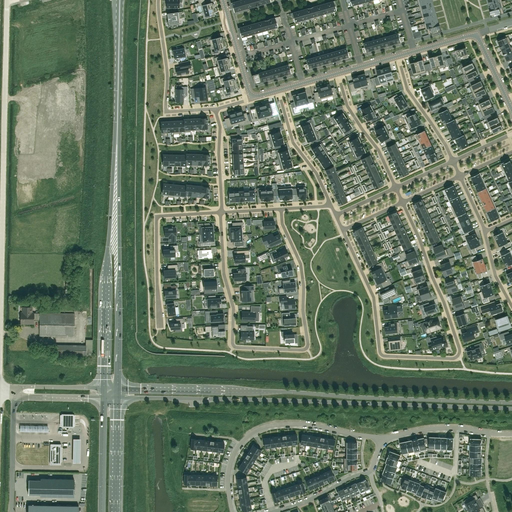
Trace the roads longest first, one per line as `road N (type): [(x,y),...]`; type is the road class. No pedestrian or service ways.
road 1 (secondary): [(117,397),(511,408)]
road 2 (secondary): [(511,402),(118,388)]
road 3 (residential): [(220,212),(233,345),(301,350),(307,342),(300,264),(281,208)]
road 4 (residential): [(402,202),(457,356),(381,354),(362,273)]
road 5 (unclassified): [(0,258),(6,0)]
road 6 (residential): [(232,511),(229,466),(259,428),(293,424),(380,437)]
road 7 (primary): [(114,206),(119,0)]
road 8 (primary): [(118,388),(114,206)]
road 9 (primary): [(114,206),(104,387)]
road 10 (residential): [(159,324),(156,216),(220,212)]
road 11 (residential): [(380,437),(449,427),(511,434)]
road 12 (residential): [(337,73),(346,106),(395,187)]
road 13 (residential): [(277,90),(292,143),(330,205)]
